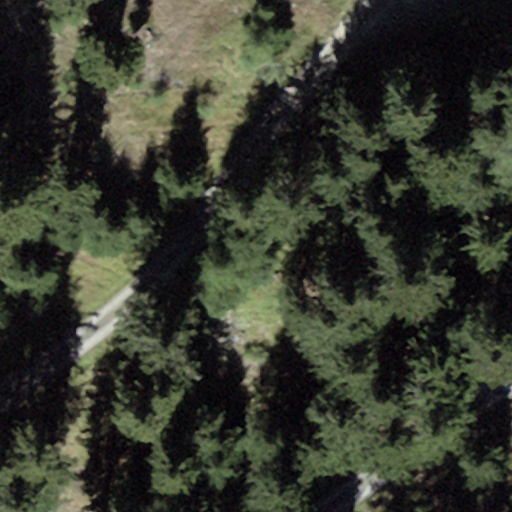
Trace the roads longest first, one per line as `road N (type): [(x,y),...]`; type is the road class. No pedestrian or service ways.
road 1 (track): [(0,401),(149,294),(407,0)]
road 2 (track): [(511,388),(323,511)]
